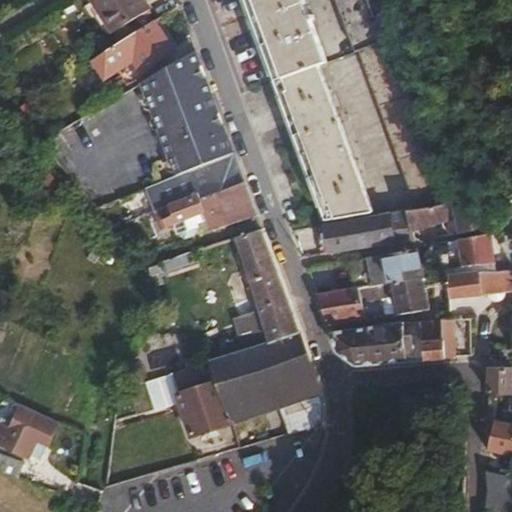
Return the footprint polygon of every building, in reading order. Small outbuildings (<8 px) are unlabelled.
[(93,0),(104,17),(132,0),(93,0)] [(151,11),(144,0),(132,0),(104,17),(115,34),(151,11)] [(248,0),(279,80),(322,63),(330,60),(307,0),(248,0)] [(375,6),(392,0),(338,0),(357,49),(362,47),(386,37),(375,6)] [(176,49),(158,20),(95,61),(107,81),(129,68),(127,64),(135,59),(142,70),(176,49)] [(451,197),(390,36),(386,37),(362,47),(420,202),(451,197)] [(199,51),(145,83),(156,115),(205,98),(201,84),(210,81),(199,51)] [(322,63),(279,80),(289,108),(333,92),(322,63)] [(215,95),(210,81),(201,84),(205,98),(215,95)] [(333,92),(289,108),(296,127),(340,112),(333,92)] [(156,115),(163,134),(211,116),(221,112),(215,95),(205,98),(156,115)] [(226,125),(221,112),(211,116),(216,128),(226,125)] [(296,127),(329,217),(377,209),(340,112),(296,127)] [(163,134),(178,176),(191,171),(236,153),(226,125),(216,128),(211,116),(163,134)] [(204,213),(207,221),(209,219),(213,230),(258,214),(236,153),(191,171),(202,194),(209,211),(204,213)] [(170,223),(175,222),(204,213),(209,211),(202,194),(173,203),(177,214),(168,217),(170,223)] [(498,221),(492,195),(452,201),(411,208),(414,222),(461,216),(464,233),(494,227),(493,222),(498,221)] [(417,238),(414,222),(411,208),(328,222),(333,250),(417,238)] [(179,235),(187,239),(198,235),(202,227),(200,223),(207,221),(204,213),(175,222),(179,235)] [(255,281),(280,273),(264,229),(241,236),(255,281)] [(497,259),(494,231),(463,236),(467,264),(497,259)] [(423,276),(433,275),(431,262),(421,263),(418,249),(356,258),(361,286),(397,280),(423,276)] [(198,250),(156,263),(161,278),(203,265),(198,250)] [(451,295),(511,288),(511,269),(491,267),(448,273),(451,295)] [(273,340),(301,331),(280,273),(255,281),(263,308),(273,340)] [(429,307),(423,276),(397,280),(400,295),(403,311),(429,307)] [(361,286),(319,291),(329,321),(367,316),(364,299),(361,286)] [(386,313),(403,311),(400,295),(383,297),(386,313)] [(364,299),(367,316),(386,313),(383,297),(364,299)] [(247,348),(273,340),(263,308),(237,316),(247,348)] [(469,337),(469,315),(452,317),(456,339),(469,337)] [(443,333),(442,319),(435,320),(436,334),(443,333)] [(358,365),(409,361),(406,335),(405,322),(370,326),(333,331),(340,348),(358,365)] [(292,400),(301,429),(322,423),(324,408),(318,376),(301,331),(273,340),(247,348),(213,358),(235,417),(292,400)] [(409,361),(428,359),(424,339),(423,334),(406,335),(409,361)] [(428,359),(455,357),(453,346),(445,346),(443,338),(424,339),(428,359)] [(186,439),(237,422),(235,417),(213,358),(172,371),(180,395),(171,398),(186,439)] [(489,394),(511,394),(511,368),(490,368),(489,394)] [(57,426),(60,422),(10,398),(6,406),(18,412),(14,422),(2,416),(0,420),(0,439),(29,453),(37,438),(53,444),(60,428),(57,426)] [(511,456),(511,423),(496,422),(487,454),(511,456)] [(45,461),(53,444),(37,438),(29,453),(45,461)] [(0,466),(0,469),(22,477),(26,465),(3,457),(0,466)]
